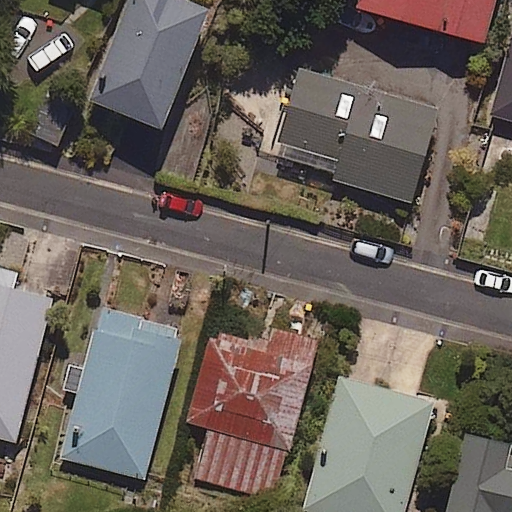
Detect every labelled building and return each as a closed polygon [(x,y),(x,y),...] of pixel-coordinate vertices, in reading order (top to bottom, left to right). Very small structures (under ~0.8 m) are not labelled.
[(206,8),(185,0),(128,0),(89,100),(159,128),(206,8)] [(491,0),(353,0),(352,3),(478,44),(491,0)] [(511,31),(489,114),(511,120),(511,31)] [(437,113),(298,65),(268,152),(406,200),(437,113)] [(71,103),(40,94),(28,136),(59,144),(71,103)] [(17,272),(0,267),(0,437),(13,441),(51,299),(12,288),(17,272)] [(64,388),(76,392),(59,457),(143,479),(181,330),(98,309),(83,369),(70,365),(64,388)] [(266,343),(214,329),(191,417),(209,422),(194,478),(272,499),(315,340),(270,328),(266,343)] [(402,511),(432,402),(337,377),(302,510),(311,511),(402,511)] [(511,511),(511,455),(506,454),(508,444),(464,434),(445,511),(511,511)]
